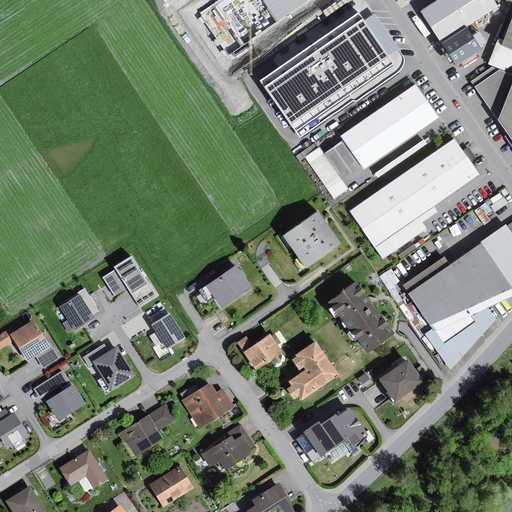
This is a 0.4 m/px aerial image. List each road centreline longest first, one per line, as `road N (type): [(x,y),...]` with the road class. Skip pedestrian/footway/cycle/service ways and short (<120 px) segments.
road 1 (unclassified): [(511,330),(327,509)]
road 2 (residential): [(215,348),(0,485)]
road 3 (unclassified): [(511,186),(388,0)]
road 4 (residential): [(327,509),(215,348)]
